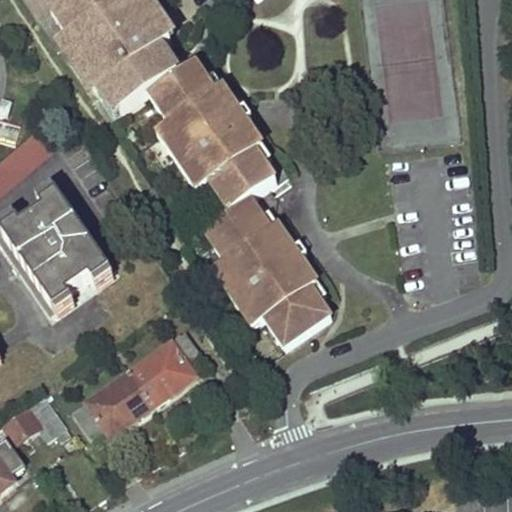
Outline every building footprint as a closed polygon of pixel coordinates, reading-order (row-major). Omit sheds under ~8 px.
[(121,12),(112,0),(95,0),(56,28),(76,57),(69,62),(78,75),(81,73),(98,97),(95,99),(103,111),(115,103),(121,110),(115,114),(127,132),(154,114),(183,94),(166,68),(169,66),(161,53),(158,55),(141,30),(151,24),(142,11),(132,18),(125,9),(121,12)] [(163,42),(151,24),(141,30),(158,55),(161,53),(169,66),(177,61),(163,42)] [(200,83),(183,94),(154,114),(173,142),(180,152),(168,161),(194,201),(207,192),(213,202),(232,230),(253,216),(279,199),(266,182),(262,181),(256,172),(263,167),(264,164),(264,162),(260,157),(249,156),(239,142),(228,150),(221,139),(233,131),(228,125),(232,114),(226,107),(223,107),(216,112),(210,105),(211,99),(200,83)] [(13,105),(2,102),(0,111),(0,118),(9,120),(13,105)] [(244,133),(232,114),(228,125),(233,131),(221,139),(228,150),(239,142),(249,156),(260,157),(244,133)] [(0,198),(56,152),(44,138),(0,174),(0,198)] [(180,152),(173,142),(161,151),(168,161),(180,152)] [(200,210),(213,202),(207,192),(194,201),(200,210)] [(111,280),(59,203),(43,214),(45,218),(24,234),(20,229),(4,240),(29,276),(57,317),(72,307),(69,303),(93,286),(95,291),(111,280)] [(266,235),(253,216),(232,230),(207,248),(226,276),(233,286),(221,295),(247,334),(261,325),(267,334),(286,364),(333,333),(320,313),(316,313),(310,305),(316,300),(317,297),(315,294),(314,291),(303,289),(293,275),(281,283),(274,272),(286,264),(281,257),(285,247),(282,244),(280,242),(277,242),(275,242),(269,246),(263,237),(266,235)] [(299,268),(285,247),(281,257),(286,264),(274,272),(281,283),(293,275),(303,289),(314,291),(299,268)] [(233,286),(226,276),(214,285),(221,295),(233,286)] [(253,343),(267,334),(261,325),(247,334),(253,343)] [(204,366),(186,341),(130,379),(154,413),(177,397),(198,383),(191,374),(204,366)] [(154,413),(130,379),(76,418),(94,443),(106,434),(112,443),(119,437),(154,413)] [(67,431),(47,401),(29,414),(41,431),(49,443),(59,437),(67,431)] [(41,431),(29,414),(5,430),(17,448),(41,431)] [(73,439),(67,431),(59,437),(64,445),(73,439)] [(0,455),(0,501),(11,494),(7,487),(24,474),(8,450),(0,455)]
